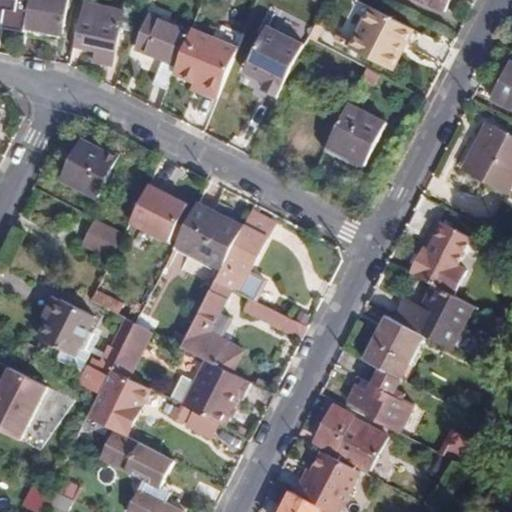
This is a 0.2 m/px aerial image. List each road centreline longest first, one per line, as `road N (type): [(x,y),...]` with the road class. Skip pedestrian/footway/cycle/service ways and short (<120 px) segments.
road 1 (residential): [(372,242),(54,88)]
road 2 (residential): [(233,511),(372,242)]
road 3 (residential): [(491,0),(372,242)]
road 4 (residential): [(54,88),(0,196)]
